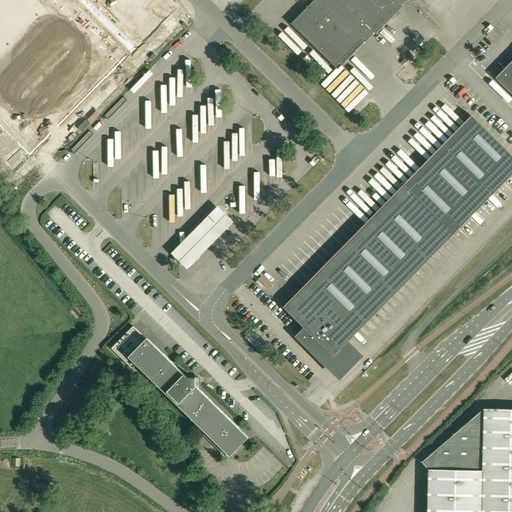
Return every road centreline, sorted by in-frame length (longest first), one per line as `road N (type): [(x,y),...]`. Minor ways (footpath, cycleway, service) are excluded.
road 1 (unclassified): [(62,176),(28,205),(32,223),(101,309),(102,330),(36,446)]
road 2 (unclassified): [(201,316),(358,154)]
road 3 (unclassified): [(62,176),(216,19)]
road 4 (unclassified): [(358,154),(511,0)]
road 5 (unknown): [(173,0),(29,145)]
road 6 (unclassified): [(201,316),(341,462)]
road 7 (primary): [(371,465),(511,322)]
road 8 (unclassified): [(201,316),(62,176)]
road 9 (unclassified): [(358,154),(216,19)]
road 10 (unclassified): [(511,236),(416,334),(412,353),(430,371)]
road 11 (unclassified): [(331,428),(201,316)]
road 12 (unclassified): [(178,511),(98,462),(36,446)]
